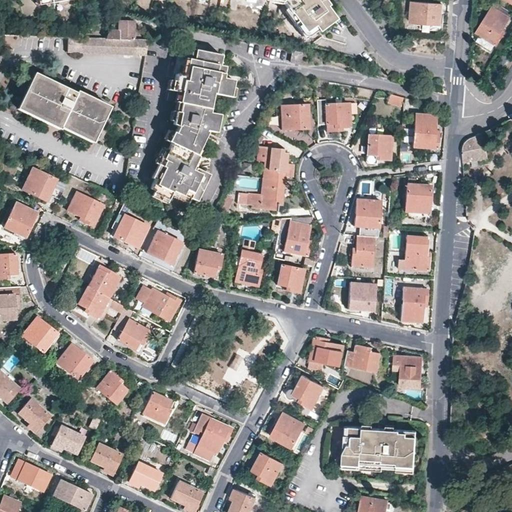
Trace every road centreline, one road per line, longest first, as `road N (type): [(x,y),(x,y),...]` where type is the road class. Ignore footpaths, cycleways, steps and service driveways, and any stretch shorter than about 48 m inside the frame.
road 1 (residential): [(195,293),(154,375),(110,355),(47,307),(35,281),(31,259),(54,227)]
road 2 (residential): [(309,317),(210,511)]
road 3 (residential): [(451,164),(438,346)]
road 4 (residential): [(438,346),(430,511)]
road 5 (residential): [(54,227),(195,293)]
road 6 (residential): [(349,0),(387,51),(459,69)]
road 7 (residential): [(309,317),(438,346)]
road 8 (residential): [(332,233),(309,165),(320,153),(338,153),(348,176)]
